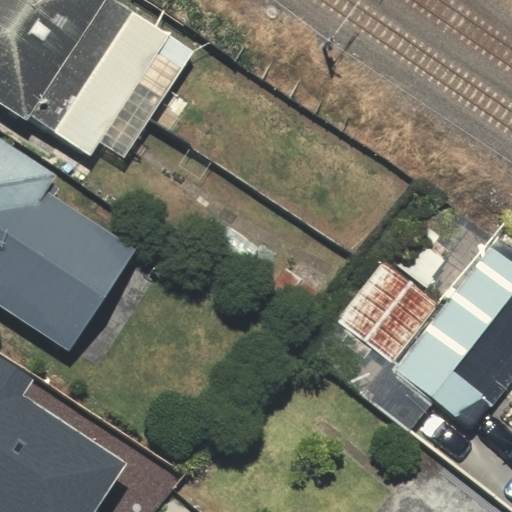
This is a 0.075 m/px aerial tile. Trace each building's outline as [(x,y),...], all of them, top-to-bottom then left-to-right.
[(130,0),(0,0),(0,95),(98,160),(110,142),(132,157),(175,95),(148,77),(178,33),(130,0)] [(0,280),(86,337),(148,243),(59,185),(70,169),(0,123),(0,280)] [(504,228),(448,185),(348,315),(336,306),(308,344),(411,423),(434,392),(481,427),(511,386),(511,258),(492,243),(504,228)] [(331,290),(291,260),(263,297),(302,327),(331,290)] [(105,450),(35,446),(32,494),(102,498),(105,450)] [(39,511),(25,500),(15,511),(39,511)]
